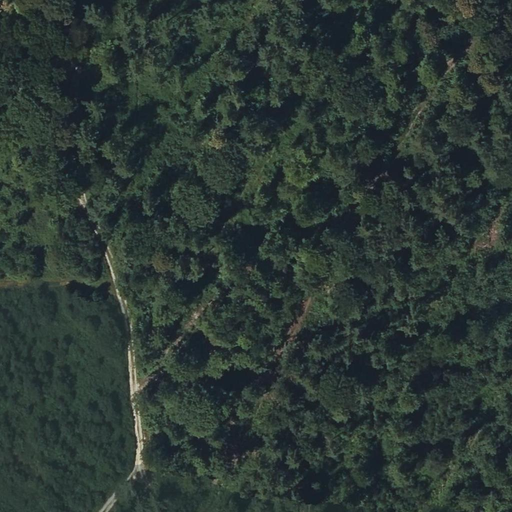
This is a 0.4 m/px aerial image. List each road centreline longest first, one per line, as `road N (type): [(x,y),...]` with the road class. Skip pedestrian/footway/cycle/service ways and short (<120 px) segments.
road 1 (track): [(140,475),(130,329),(79,181)]
road 2 (track): [(120,288),(0,281)]
